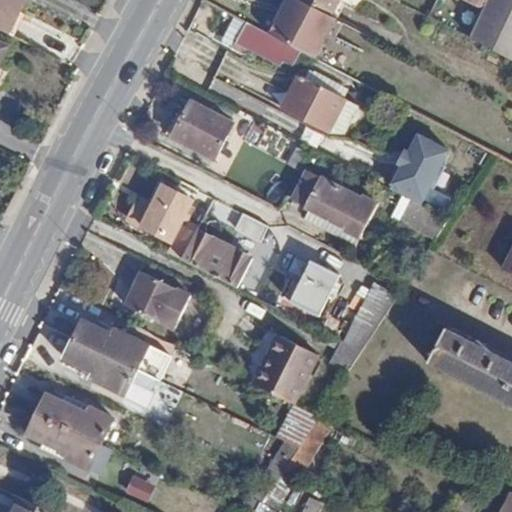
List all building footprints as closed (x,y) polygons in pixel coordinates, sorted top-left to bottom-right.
[(0,0),(0,29),(7,34),(17,16),(25,0),(0,0)] [(340,0),(292,0),(331,20),(340,0)] [(460,0),(472,7),(474,4),(483,9),(487,0),(460,0)] [(511,0),(487,0),(483,9),(466,42),(511,65),(511,0)] [(287,45),(233,17),(220,42),(232,48),(237,40),(270,58),(273,50),(281,55),(287,45)] [(0,69),(11,49),(0,43),(0,69)] [(301,76),(295,75),(280,107),(324,130),(340,96),(334,92),(337,85),(305,68),(301,76)] [(177,97),(160,131),(202,153),(220,118),(177,97)] [(465,155),(376,109),(353,154),(422,189),(431,172),(453,183),(465,155)] [(306,150),(296,146),(287,168),(297,172),(306,150)] [(360,196),(308,171),(294,199),(310,209),(305,217),(357,245),(380,203),(362,192),(360,196)] [(191,201),(163,187),(143,227),(171,241),(191,201)] [(405,194),(395,212),(435,236),(445,218),(405,194)] [(175,256),(185,261),(198,235),(188,230),(175,256)] [(198,235),(185,261),(240,288),(254,260),(200,231),(198,235)] [(341,273),(313,261),(294,303),(321,318),(341,273)] [(160,323),(177,288),(153,277),(137,311),(160,323)] [(377,281),(370,293),(394,305),(400,293),(377,281)] [(201,300),(177,288),(160,323),(184,335),(201,300)] [(362,311),(347,343),(366,352),(384,321),(362,311)] [(83,323),(74,342),(139,372),(151,346),(118,330),(115,338),(83,323)] [(308,352),(266,333),(243,381),(286,400),(308,352)] [(443,333),(426,366),(511,410),(511,368),(487,355),(476,344),(473,348),(443,333)] [(139,372),(74,342),(65,360),(97,376),(95,381),(127,397),(139,372)] [(366,352),(347,343),(335,365),(353,374),(366,352)] [(51,399),(41,420),(104,449),(116,423),(94,413),(92,417),(51,399)] [(293,407),(278,434),(294,443),(291,449),(311,459),(329,427),(293,407)] [(104,449),(41,420),(32,441),(71,460),(69,465),(91,476),(104,449)] [(132,477),(126,495),(150,502),(156,484),(132,477)] [(302,511),(319,511),(323,503),(309,497),(302,511)] [(44,511),(18,500),(12,511),(44,511)]
